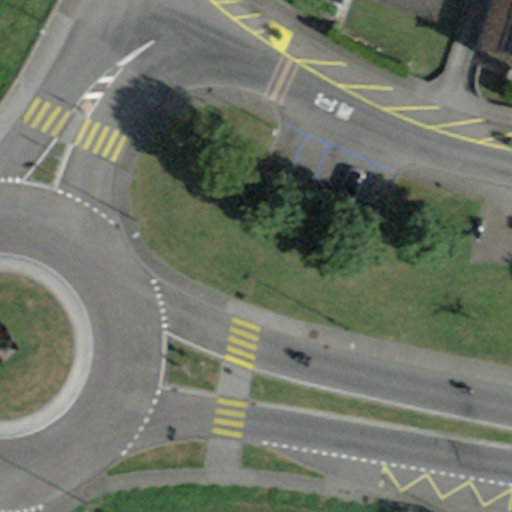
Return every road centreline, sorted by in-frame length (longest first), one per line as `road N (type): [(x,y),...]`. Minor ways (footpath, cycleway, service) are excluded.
road 1 (residential): [(119,19),(313,112),(511,173)]
road 2 (primary): [(511,411),(242,345),(117,289)]
road 3 (primary): [(112,419),(229,421),(511,470)]
road 4 (residential): [(33,225),(119,19)]
road 5 (primary): [(112,419),(133,357),(117,289)]
road 6 (primary): [(0,477),(45,472),(79,454),(112,419)]
